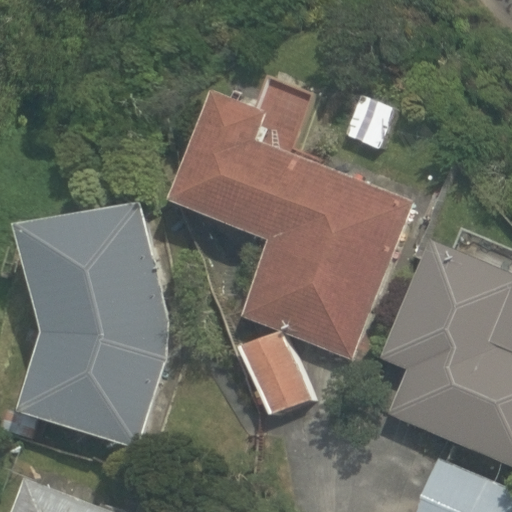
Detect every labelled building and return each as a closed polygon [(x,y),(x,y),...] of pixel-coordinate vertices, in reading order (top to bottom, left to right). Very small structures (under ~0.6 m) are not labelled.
[(248,316),(288,331),(359,361),(422,203),(268,141),(278,115),(224,93),(180,201),(278,242),(248,316)] [(400,110),(367,96),(350,136),(384,150),(400,110)] [(30,411),(144,450),(173,360),(175,323),(150,203),(27,226),(53,334),(30,411)] [(395,415),(511,464),(511,271),(439,240),(387,359),(415,371),(395,415)] [(319,400),(288,331),(246,347),(274,415),(319,400)] [(511,511),(511,486),(444,458),(422,511),(511,511)] [(124,511),(38,478),(23,511),(124,511)]
